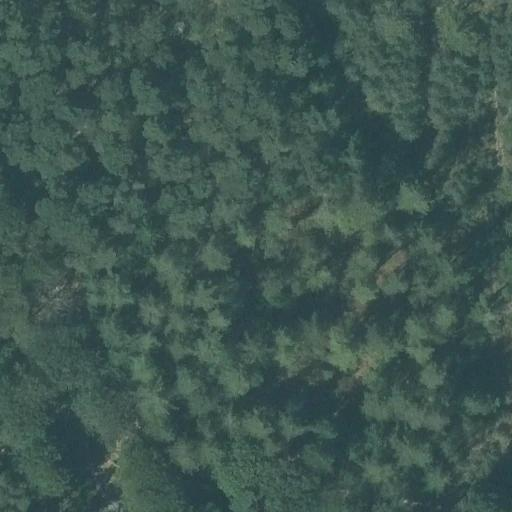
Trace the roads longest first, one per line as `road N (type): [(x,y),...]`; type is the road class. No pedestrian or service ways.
road 1 (track): [(511,499),(78,437)]
road 2 (unclassified): [(0,308),(38,386),(78,437),(118,511)]
